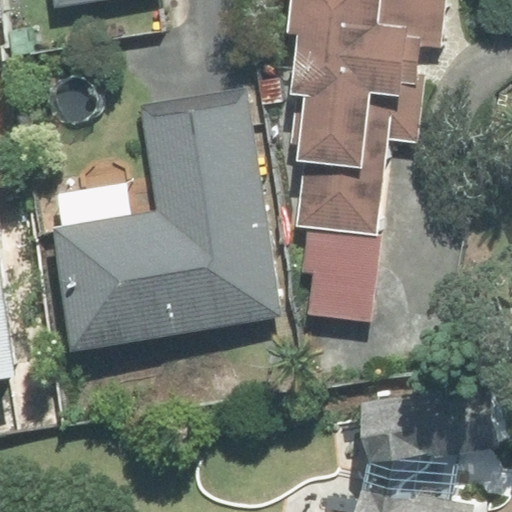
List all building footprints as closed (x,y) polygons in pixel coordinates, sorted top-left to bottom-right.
[(453,0),(281,0),(280,13),(304,16),(303,26),(312,27),(299,139),(311,140),(302,222),(317,223),(308,304),(378,311),(397,137),(427,140),(438,35),(449,37),(453,0)] [(288,311),(253,83),(147,100),(163,205),(135,209),(130,179),(56,190),(79,343),(288,311)] [(0,371),(31,367),(0,166),(0,371)] [(501,376),(374,395),(384,458),(510,439),(501,376)] [(484,511),(487,495),(376,477),(370,511),(484,511)]
